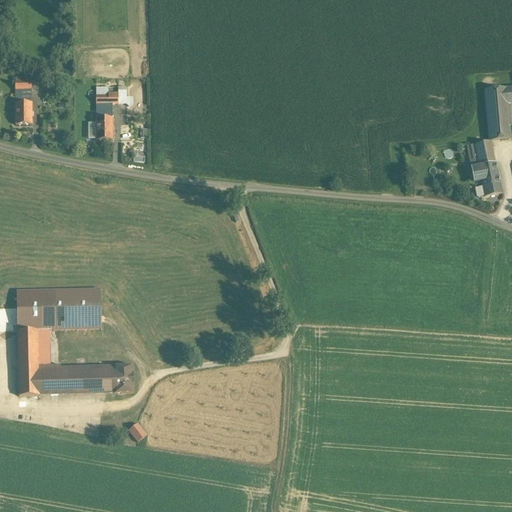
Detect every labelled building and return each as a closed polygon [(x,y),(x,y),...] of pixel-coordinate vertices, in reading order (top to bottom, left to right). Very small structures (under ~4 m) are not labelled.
[(15,91),(15,104),(31,104),(31,91),(31,82),(29,82),(15,83),(15,91)] [(495,142),(511,140),(511,109),(511,105),(511,104),(511,87),(486,90),(490,142),(495,142)] [(108,88),(96,88),(96,97),(108,97),(108,94),(108,88)] [(96,105),(96,119),(112,119),(112,105),(112,94),(108,94),(108,97),(96,97),(96,105)] [(31,104),(15,104),(15,126),(32,126),(32,104),(31,104)] [(112,119),(96,119),(96,124),(96,140),(96,141),(112,141),(112,119)] [(475,145),(487,197),(507,193),(495,142),(490,142),(475,145)] [(98,328),(98,288),(13,291),(15,331),(98,328)] [(115,393),(114,372),(50,375),(49,338),(37,338),(38,334),(17,334),(19,397),(115,393)] [(134,399),(134,368),(114,369),(114,372),(115,393),(115,399),(134,399)] [(138,443),(147,436),(138,424),(128,431),(138,443)]
